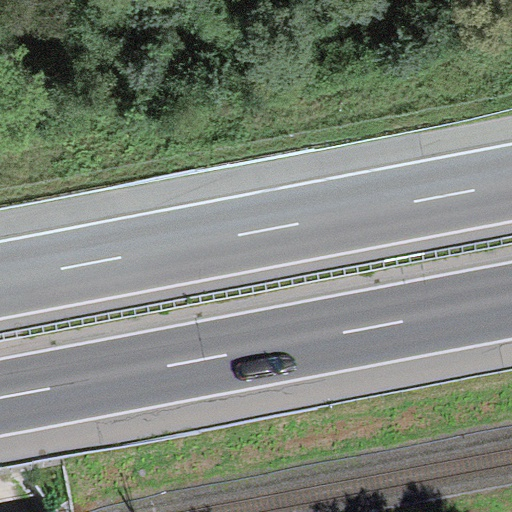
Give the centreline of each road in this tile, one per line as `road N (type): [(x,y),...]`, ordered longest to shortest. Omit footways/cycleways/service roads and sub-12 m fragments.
road 1 (motorway): [(511,182),(0,280)]
road 2 (motorway): [(0,397),(511,300)]
